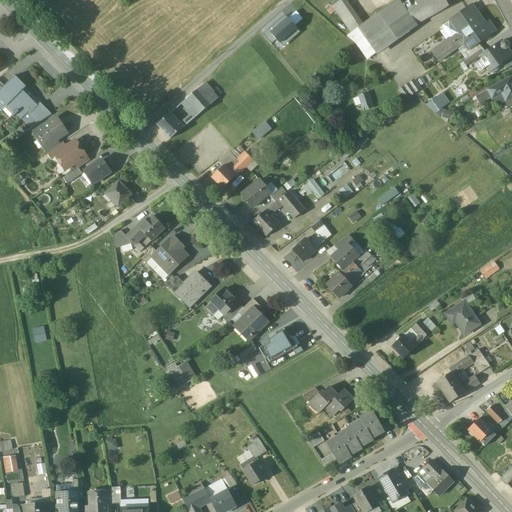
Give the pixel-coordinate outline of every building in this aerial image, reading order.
[(363,24),(345,0),(342,0),(333,7),(336,12),(347,28),(352,32),(358,28),(363,24)] [(402,5),(398,0),(397,0),(363,24),(358,28),(366,40),(375,53),(414,26),(402,5)] [(436,0),(411,0),(402,5),(414,26),(442,11),(436,0)] [(453,0),(436,0),(442,11),(455,4),(453,0)] [(333,7),(328,10),(331,15),(336,12),(333,7)] [(466,9),(448,22),(454,31),(456,30),(458,33),(450,38),(457,49),(464,45),(468,50),(472,47),(473,48),(478,44),(496,32),(489,22),(485,25),(474,8),(468,12),(466,9)] [(276,40),(279,44),(289,35),(297,29),(288,18),(279,26),(270,33),(276,40)] [(279,26),(276,23),(263,34),(272,44),(276,40),(270,33),(279,26)] [(358,28),(352,32),(363,42),(366,40),(358,28)] [(289,35),(293,39),(300,33),(297,29),(289,35)] [(450,38),(431,51),(438,62),(457,49),(450,38)] [(485,54),(479,58),(481,61),(486,68),(490,73),(502,64),(511,57),(511,55),(507,49),(508,48),(509,45),(507,43),(504,42),(503,43),(502,42),(485,54)] [(478,44),(473,48),(472,47),(468,50),(464,53),(467,59),(482,49),(478,44)] [(482,49),(467,59),(468,59),(463,62),(468,70),(481,61),(479,58),(485,54),(482,49)] [(511,57),(502,64),(507,70),(511,66),(511,57)] [(481,61),(476,65),(475,67),(479,71),(481,72),(486,68),(481,61)] [(30,93),(15,78),(2,90),(0,92),(0,98),(14,114),(11,116),(13,118),(15,115),(20,120),(21,119),(28,113),(29,114),(36,107),(26,96),(30,93)] [(511,78),(487,91),(491,99),(501,94),(505,101),(505,102),(511,98),(511,92),(511,90),(511,88),(511,78)] [(416,80),(399,91),(406,101),(422,90),(416,80)] [(214,94),(205,84),(198,90),(210,105),(218,99),(214,94)] [(226,84),(214,94),(218,99),(229,89),(226,84)] [(198,90),(186,100),(192,107),(199,115),(210,105),(198,90)] [(491,99),(487,91),(476,96),(481,104),(491,99)] [(358,95),(361,108),(371,106),(367,92),(358,95)] [(435,96),(428,103),(444,121),(452,114),(435,96)] [(511,98),(505,102),(505,101),(502,103),(505,109),(511,105),(511,98)] [(186,100),(181,104),(187,111),(192,107),(186,100)] [(36,107),(29,114),(38,124),(50,115),(39,104),(36,107)] [(29,114),(28,113),(21,119),(30,129),(38,124),(29,114)] [(193,113),(180,124),(183,128),(196,117),(193,113)] [(180,124),(170,114),(157,126),(170,140),(183,128),(180,124)] [(35,134),(44,148),(55,141),(65,134),(56,120),(35,134)] [(265,122),(252,132),(258,139),(270,129),(265,122)] [(338,155),(343,161),(368,141),(364,135),(338,155)] [(55,141),(44,148),(47,153),(48,153),(58,146),(55,141)] [(65,148),(66,150),(57,157),(60,162),(61,164),(61,163),(64,167),(69,164),(71,166),(75,163),(86,156),(80,148),(79,149),(74,142),(65,148)] [(58,146),(48,153),(52,158),(56,155),(57,157),(66,150),(65,148),(62,143),(58,146)] [(237,161),(228,152),(218,160),(224,167),(229,172),(239,162),(237,161)] [(245,153),(237,161),(239,162),(245,168),(253,161),(245,153)] [(86,156),(75,163),(78,168),(89,161),(86,156)] [(102,160),(84,172),(92,185),(111,173),(102,160)] [(251,171),(257,165),(254,161),(247,166),(251,171)] [(245,168),(239,162),(229,172),(235,178),(245,168)] [(229,172),(224,167),(212,179),(223,190),(235,178),(229,172)] [(78,168),(63,178),(67,184),(82,174),(78,168)] [(277,191),(267,178),(261,183),(270,194),(269,195),(270,197),(277,191)] [(351,181),(358,191),(363,187),(356,178),(351,181)] [(307,184),(318,200),(324,195),(313,179),(307,184)] [(261,183),(259,180),(242,194),(253,208),(269,195),(270,194),(261,183)] [(131,195),(119,182),(106,195),(118,208),(131,195)] [(338,191),(345,200),(353,193),(347,185),(338,191)] [(377,199),(382,206),(399,194),(394,187),(377,199)] [(277,191),(270,197),(275,203),(279,200),(286,195),(281,188),(277,191)] [(300,198),(294,191),(290,194),(294,200),(295,200),(296,201),(300,198)] [(286,195),(279,200),(283,205),(285,207),(295,200),(294,200),(290,194),(289,193),(286,195)] [(275,203),(264,211),(269,216),(283,205),(279,200),(275,203)] [(295,200),(285,207),(294,219),(304,212),(296,201),(295,200)] [(269,216),(264,211),(251,222),(266,237),(279,225),(269,216)] [(348,217),(352,224),(361,218),(356,211),(348,217)] [(153,217),(147,222),(144,220),(137,226),(143,232),(146,235),(151,241),(164,229),(153,217)] [(320,221),(311,227),(315,232),(323,226),(320,221)] [(126,237),(125,238),(131,244),(137,238),(143,232),(137,226),(126,237)] [(126,237),(120,231),(114,235),(117,258),(131,244),(125,238),(126,237)] [(143,232),(137,238),(140,241),(146,235),(143,232)] [(146,235),(140,241),(145,247),(151,241),(146,235)] [(318,235),(310,244),(316,250),(324,242),(318,235)] [(348,235),(334,246),(339,251),(347,244),(349,247),(354,242),(348,235)] [(179,244),(173,237),(157,252),(153,256),(153,257),(169,274),(187,257),(177,246),(179,244)] [(140,241),(137,238),(131,244),(139,252),(145,247),(140,241)] [(310,244),(305,239),(293,251),(303,262),(316,250),(310,244)] [(339,251),(332,258),(337,264),(337,266),(340,269),(342,269),(343,270),(352,262),(358,256),(349,247),(347,244),(339,251)] [(153,249),(142,259),(146,264),(153,257),(153,256),(157,252),(153,249)] [(358,256),(352,262),(357,268),(364,274),(369,269),(367,268),(375,260),(366,251),(364,253),(361,254),(360,254),(358,256)] [(343,270),(340,273),(345,279),(357,268),(352,262),(343,270)] [(494,262),(479,273),(484,280),(499,270),(494,262)] [(357,268),(345,279),(352,286),(364,274),(357,268)] [(196,272),(184,284),(181,281),(172,290),(189,308),(210,287),(196,272)] [(339,273),(326,286),(339,299),(352,286),(345,279),(340,273),(339,273)] [(176,277),(166,283),(172,290),(181,281),(176,277)] [(238,301),(224,288),(205,308),(213,316),(219,310),(224,315),(237,302),(238,301)] [(243,309),(238,314),(243,318),(253,308),(256,312),(261,308),(253,300),(243,309)] [(237,302),(224,315),(221,317),(228,324),(238,314),(243,309),(237,302)] [(436,302),(428,307),(432,312),(439,306),(436,302)] [(464,302),(444,316),(451,325),(454,323),(464,336),(479,325),(474,318),(473,319),(467,310),(468,309),(464,302)] [(243,318),(234,327),(248,341),(267,323),(256,312),(253,308),(243,318)] [(430,333),(419,322),(412,329),(418,336),(422,340),(430,333)] [(45,327),(34,328),(35,342),(46,341),(45,327)] [(267,359),(270,363),(293,350),(298,348),(291,337),(290,337),(288,333),(287,334),(284,329),(275,334),(276,336),(268,341),(268,342),(263,345),(264,346),(259,349),(265,360),(267,359)] [(410,344),(403,336),(392,348),(403,360),(414,348),(410,344)] [(418,336),(410,344),(414,348),(422,340),(418,336)] [(475,343),(473,340),(465,345),(471,354),(476,351),(472,345),(475,343)] [(254,345),(239,355),(242,360),(257,351),(254,345)] [(298,348),(293,350),(296,356),(303,352),(300,347),(298,348)] [(488,367),(477,350),(468,356),(473,363),(472,364),(478,374),(488,367)] [(468,356),(448,370),(450,373),(451,373),(453,376),(472,364),(473,363),(468,356)] [(178,388),(196,377),(187,362),(176,368),(181,376),(173,381),(178,388)] [(453,376),(451,373),(450,373),(435,383),(449,404),(464,393),(460,386),(453,376)] [(473,377),(460,386),(464,393),(478,384),(473,377)] [(328,387),(322,394),(320,392),(319,393),(309,403),(319,414),(325,408),(337,396),(328,387)] [(315,388),(302,396),(309,403),(319,393),(315,388)] [(337,396),(325,408),(334,416),(341,410),(342,412),(346,407),(354,400),(343,390),(337,396)] [(505,418),(493,406),(485,414),(489,419),(500,431),(509,423),(505,419),(505,418)] [(346,407),(342,412),(341,410),(334,416),(339,421),(352,413),(346,407)] [(373,412),(360,419),(361,421),(349,427),(350,429),(360,447),(373,440),(372,438),(384,432),(378,422),(373,412)] [(485,414),(480,419),(484,424),(489,419),(485,414)] [(384,419),(378,422),(384,432),(389,429),(384,419)] [(484,424),(480,419),(468,431),(480,443),(491,432),(484,424)] [(324,428),(328,438),(337,435),(333,424),(324,428)] [(350,429),(338,436),(339,437),(327,444),(332,454),(338,464),(351,457),(350,455),(361,449),(360,447),(350,429)] [(319,432),(306,439),(313,448),(324,442),(319,432)] [(491,432),(480,443),(484,447),(496,436),(491,432)] [(116,437),(107,438),(108,450),(117,449),(116,437)] [(266,452),(258,438),(252,442),(253,445),(247,449),(253,458),(254,459),(255,459),(266,452)] [(11,441),(4,442),(5,449),(12,448),(11,441)] [(332,454),(328,457),(333,467),(338,464),(332,454)] [(15,456),(5,458),(7,472),(17,471),(15,456)] [(328,457),(321,460),(327,470),(333,467),(328,457)] [(253,458),(240,466),(243,471),(257,462),(255,459),(254,459),(253,458)] [(432,461),(424,469),(430,476),(438,467),(432,461)] [(257,462),(243,471),(252,486),(261,480),(258,476),(264,473),(257,462)] [(45,465),(38,465),(38,474),(46,473),(45,465)] [(438,467),(430,476),(432,477),(426,482),(426,483),(427,483),(439,496),(453,482),(438,467)] [(397,477),(393,470),(379,478),(385,488),(384,490),(386,494),(389,495),(391,498),(395,496),(398,500),(407,495),(405,492),(397,477)] [(411,488),(402,473),(397,477),(405,492),(411,488)] [(426,482),(418,474),(413,479),(422,488),(427,483),(426,483),(426,482)] [(230,476),(224,480),(230,489),(236,485),(230,476)] [(82,480),(74,480),(74,493),(77,493),(78,498),(84,498),(83,488),(82,480)] [(230,489),(224,480),(205,490),(210,500),(227,491),(230,489)] [(64,485),(56,486),(57,494),(65,493),(64,485)] [(22,495),(20,486),(13,487),(15,496),(22,495)] [(120,487),(112,487),(112,492),(112,504),(121,504),(120,487)] [(366,511),(378,505),(368,487),(354,495),(358,501),(364,511),(366,511)] [(204,489),(183,500),(188,511),(191,511),(197,509),(211,501),(205,490),(204,489)] [(50,490),(42,490),(42,500),(43,502),(50,502),(50,490)] [(177,491),(166,497),(170,505),(181,499),(177,491)] [(227,491),(210,500),(211,501),(216,511),(226,511),(229,511),(228,509),(235,506),(227,491)] [(65,493),(57,494),(57,508),(60,508),(60,511),(77,511),(78,498),(77,493),(74,493),(65,493)] [(105,497),(89,497),(90,507),(90,511),(106,511),(106,505),(106,497),(105,497)] [(42,500),(26,501),(27,511),(26,511),(44,511),(44,505),(43,505),(43,502),(42,500)] [(468,501),(467,500),(455,511),(478,511),(473,506),(468,501)] [(17,501),(6,502),(6,509),(13,509),(17,509),(17,501)] [(364,511),(358,501),(352,505),(356,511),(364,511)]
